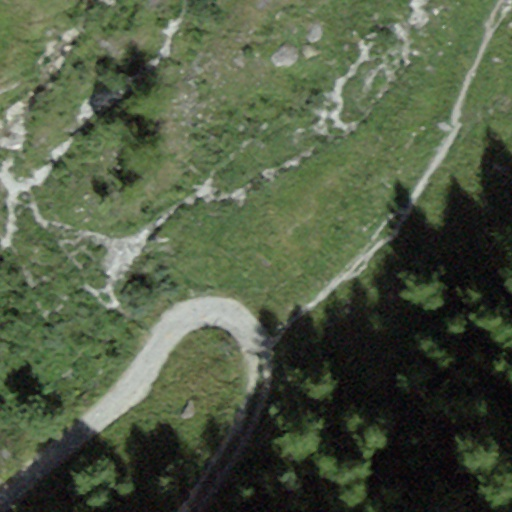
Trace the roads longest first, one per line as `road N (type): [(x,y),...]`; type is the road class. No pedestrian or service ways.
road 1 (track): [(0,505),(129,400),(186,329),(237,329),(272,354)]
road 2 (track): [(272,354),(273,399),(238,469),(202,511)]
